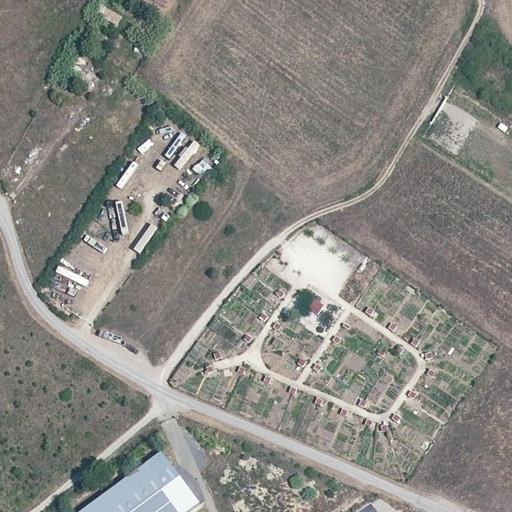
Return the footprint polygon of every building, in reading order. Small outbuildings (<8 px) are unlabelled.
[(122,50),(128,42),(122,37),(115,44),(122,50)] [(182,172),(195,154),(189,150),(176,168),(182,172)] [(193,167),(199,177),(213,168),(207,158),(193,167)] [(103,215),(99,219),(116,231),(120,227),(103,215)] [(64,287),(69,276),(59,272),(54,283),(64,287)] [(318,314),(325,305),(316,298),(309,307),(318,314)] [(190,511),(201,504),(163,453),(83,511),(190,511)]
